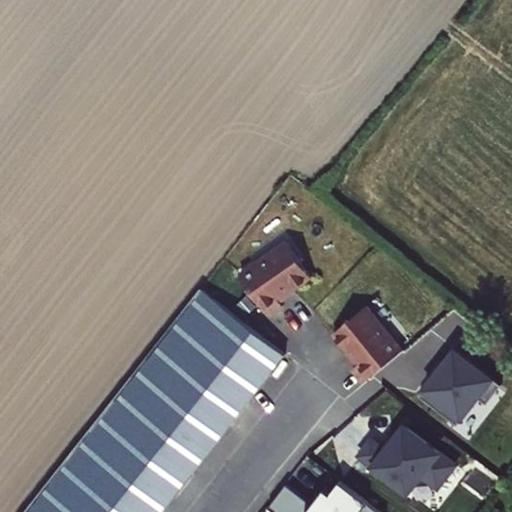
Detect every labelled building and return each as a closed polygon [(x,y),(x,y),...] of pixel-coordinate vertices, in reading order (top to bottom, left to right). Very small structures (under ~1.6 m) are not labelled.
[(290,242),(242,274),(270,316),(284,306),(282,303),(280,299),(313,278),(290,242)] [(31,511),(160,511),(285,353),(206,291),(31,511)] [(293,291),(280,299),(282,303),(295,294),(293,291)] [(405,349),(368,306),(335,334),(351,351),(361,364),(359,366),(356,368),(367,382),(405,349)] [(441,369),(420,396),(458,425),(479,397),(487,404),(502,384),(453,347),(438,367),(441,369)] [(361,364),(351,351),(348,353),(359,366),(361,364)] [(422,475),(442,488),(462,458),(401,417),(370,464),(411,492),(422,475)] [(311,503),(285,483),(267,506),(274,511),(382,511),(339,479),(325,498),(319,493),(311,503)]
